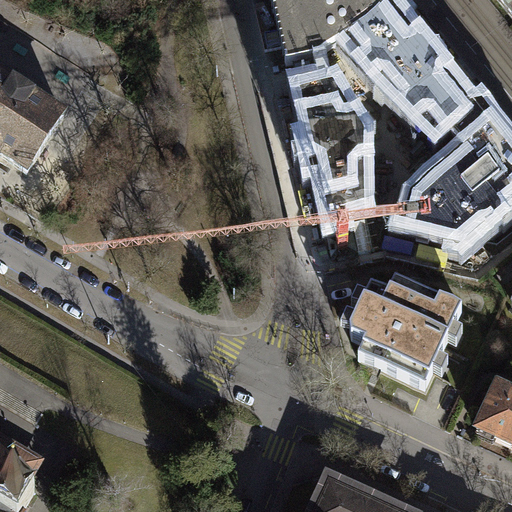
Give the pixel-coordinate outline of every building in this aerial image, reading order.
[(371,26),(393,9),(386,0),(270,0),(286,68),(316,61),(339,46),(371,26)] [(511,0),(493,0),(511,24),(511,0)] [(437,110),(422,130),(454,174),(475,189),(511,161),(511,146),(485,111),(458,91),(430,53),(406,35),(394,19),(377,32),(380,27),(349,50),(360,64),(368,58),(437,109),(437,110)] [(0,159),(27,177),(65,119),(0,76),(0,159)] [(297,101),(306,169),(356,162),(347,94),(297,101)] [(456,317),(397,290),(391,304),(372,296),(368,305),(359,301),(355,310),(360,312),(355,325),(346,322),(341,333),(349,336),(350,343),(364,349),(357,364),(424,394),(431,379),(442,384),(449,370),(435,364),(444,345),(455,350),(460,338),(448,333),(456,317)] [(511,450),(511,393),(499,387),(477,435),(511,450)] [(0,458),(0,511),(19,511),(32,491),(25,487),(8,478),(14,466),(0,458)] [(387,511),(325,483),(311,511),(387,511)]
